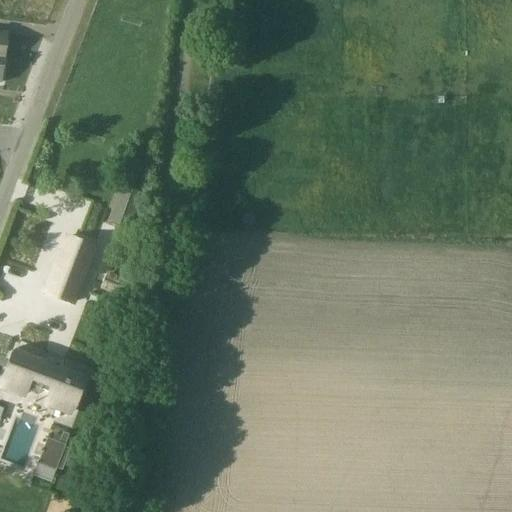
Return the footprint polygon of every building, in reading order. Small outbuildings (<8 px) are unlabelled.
[(130,229),(136,212),(143,192),(122,185),(114,206),(109,221),(130,229)] [(67,237),(46,294),(72,303),(86,266),(71,260),(78,242),(67,237)] [(107,274),(102,288),(111,291),(108,299),(122,304),(130,283),(107,274)] [(43,371),(45,362),(16,351),(12,362),(2,389),(24,397),(26,391),(29,386),(48,393),(47,402),(46,405),(69,414),(69,412),(77,392),(83,376),(63,368),(61,368),(60,370),(54,368),(52,375),(43,371)] [(38,464),(56,471),(56,469),(62,471),(70,450),(65,448),(66,445),(65,445),(69,435),(63,433),(59,443),(47,438),(38,464)]
